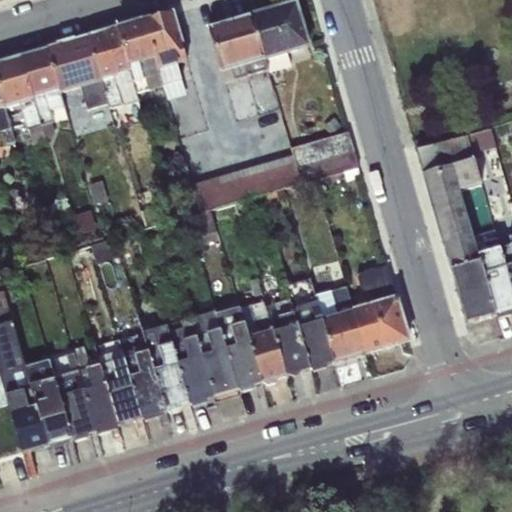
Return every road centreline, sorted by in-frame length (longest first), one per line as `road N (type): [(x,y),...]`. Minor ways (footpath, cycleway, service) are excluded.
road 1 (residential): [(336,0),(456,399)]
road 2 (tertiary): [(224,473),(363,455),(464,429)]
road 3 (tertiary): [(456,399),(224,473)]
road 4 (tertiary): [(92,511),(224,473)]
